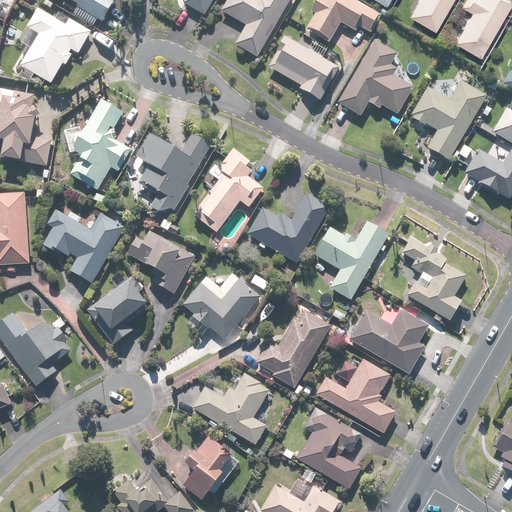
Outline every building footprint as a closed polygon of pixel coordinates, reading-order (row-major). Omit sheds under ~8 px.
[(49,0),(54,2),(55,0),(64,0),(77,7),(76,9),(102,24),(115,3),(110,0),(49,0)] [(204,18),(214,0),(185,0),(183,6),(204,18)] [(256,59),(290,0),(227,0),(220,13),(245,27),(234,46),(256,59)] [(380,17),(351,0),(316,0),(309,12),(314,15),(305,31),(328,44),(340,24),(355,33),(358,28),(370,35),(380,17)] [(418,0),(409,16),(435,31),(452,0),(418,0)] [(454,42),(480,57),(511,3),(505,0),(464,0),(461,6),(471,13),(454,42)] [(65,27),(38,11),(26,29),(39,37),(20,68),(51,86),(63,67),(65,68),(72,57),(69,55),(70,52),(78,56),(91,34),(69,20),(65,27)] [(338,69),(284,38),(275,52),(276,53),(268,68),(300,87),(299,90),(319,102),(338,69)] [(373,42),(337,105),(359,118),(367,104),(378,110),(380,107),(396,116),(412,89),(392,77),(396,71),(389,67),(396,56),(373,42)] [(511,64),(503,80),(511,85),(511,64)] [(485,98),(460,83),(448,102),(426,89),(410,117),(412,118),(411,120),(423,127),(424,125),(436,132),(426,150),(448,162),(485,98)] [(33,140),(35,122),(40,119),(33,107),(34,96),(0,91),(0,105),(0,107),(0,159),(1,159),(0,163),(47,169),(51,142),(33,140)] [(114,131),(113,131),(122,114),(100,102),(81,135),(79,128),(63,132),(69,155),(72,154),(79,158),(76,164),(74,163),(73,166),(74,167),(69,176),(87,186),(86,187),(89,189),(90,188),(97,192),(110,169),(118,173),(130,151),(112,140),(116,140),(114,131)] [(511,113),(505,109),(491,134),(511,145),(511,113)] [(210,147),(191,136),(179,154),(148,136),(134,158),(149,167),(138,185),(157,197),(149,209),(156,213),(170,210),(173,212),(188,188),(186,187),(210,147)] [(472,150),(463,146),(458,156),(467,160),(472,150)] [(223,175),(192,216),(216,234),(239,203),(248,209),(262,190),(247,178),(251,173),(245,168),(249,163),(232,150),(217,170),(223,175)] [(511,152),(510,151),(502,165),(477,151),(463,175),(478,183),(476,186),(497,197),(498,195),(508,200),(511,193),(511,152)] [(0,266),(29,265),(24,194),(0,195),(0,266)] [(261,209),(246,236),(260,244),(258,247),(263,250),(265,247),(296,265),(317,228),(320,230),(323,224),(321,222),(329,208),(306,195),(290,222),(279,215),(277,219),(261,209)] [(92,286),(123,230),(98,216),(90,231),(79,225),(81,220),(69,213),(67,217),(55,210),(46,226),(50,228),(40,246),(51,252),(52,251),(74,263),(69,273),(92,286)] [(350,302),(388,236),(366,223),(355,241),(345,235),(344,237),(329,229),(313,256),(339,271),(329,290),(350,302)] [(195,259),(149,233),(143,243),(135,238),(125,256),(151,271),(148,277),(156,281),(153,285),(173,297),(195,259)] [(426,250),(410,240),(401,255),(414,263),(410,268),(421,275),(416,284),(414,283),(405,297),(448,322),(460,302),(453,298),(465,277),(443,264),(446,261),(435,254),(437,251),(428,246),(426,250)] [(209,329),(223,341),(261,296),(240,278),(225,296),(205,278),(181,306),(194,317),(191,320),(206,333),(209,329)] [(150,310),(126,279),(85,311),(113,347),(133,331),(129,326),(150,310)] [(365,312),(347,341),(408,376),(424,348),(417,345),(428,327),(399,311),(390,326),(365,312)] [(273,374),(272,377),(294,390),(330,327),(303,312),(297,323),(293,321),(277,347),(268,342),(255,364),(273,374)] [(12,315),(0,323),(0,341),(35,388),(56,373),(51,366),(70,352),(64,344),(67,342),(58,330),(64,326),(60,319),(51,325),(40,325),(36,328),(34,326),(26,333),(12,315)] [(344,390),(325,379),(314,397),(382,436),(396,414),(377,403),(381,397),(379,396),(389,377),(352,355),(347,364),(342,361),(334,375),(348,383),(344,390)] [(254,419),(270,390),(243,374),(233,391),(228,388),(222,399),(203,388),(191,410),(209,420),(205,425),(214,430),(217,426),(254,447),(266,426),(254,419)] [(0,410),(11,405),(2,385),(0,385),(0,410)] [(350,453),(360,436),(314,409),(303,429),(311,434),(296,460),(348,491),(360,469),(339,457),(343,449),(350,453)] [(500,467),(511,473),(511,425),(506,422),(491,447),(502,454),(499,459),(504,461),(500,467)] [(239,463),(216,444),(205,458),(202,456),(188,472),(197,479),(187,491),(208,509),(230,483),(225,480),(239,463)] [(332,511),(339,502),(298,478),(288,495),(274,487),(259,511),(332,511)] [(128,482),(112,493),(121,504),(116,508),(119,511),(157,511),(163,508),(166,511),(192,511),(193,511),(179,493),(167,502),(151,480),(138,489),(137,488),(134,490),(128,482)] [(65,511),(62,508),(69,503),(60,491),(30,511),(65,511)]
